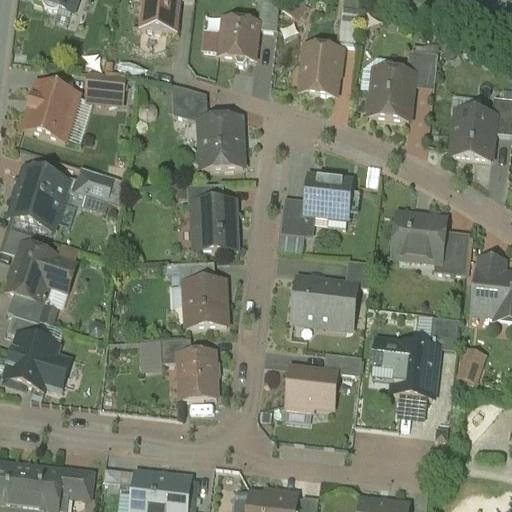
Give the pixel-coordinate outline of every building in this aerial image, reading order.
[(32,0),(31,5),(44,9),(43,11),(47,15),(53,17),(58,16),(59,14),(72,18),(77,0),(32,0)] [(174,1),(160,0),(144,0),(140,36),(176,40),(180,7),(181,2),(174,1)] [(194,0),(174,0),(174,1),(181,2),(180,7),(194,8),(194,0)] [(280,2),(261,0),(258,30),(259,30),(258,36),(276,38),(280,2)] [(360,18),(341,16),(336,51),(355,53),(360,18)] [(258,30),(223,26),(221,40),(219,59),(218,62),(235,64),(235,66),(237,71),(243,72),(247,68),(247,65),(255,66),(258,36),(259,30),(258,30)] [(210,39),(205,41),(203,57),(219,59),(221,40),(210,39)] [(341,57),(306,53),(301,99),(334,103),(336,85),(338,85),(341,57)] [(438,61),(409,58),(407,80),(414,81),(413,89),(434,92),(438,61)] [(407,80),(383,78),(382,86),(374,85),(372,103),(368,105),(367,116),(370,119),(369,123),(408,128),(413,89),(414,81),(407,80)] [(125,84),(89,80),(89,81),(87,100),(87,101),(123,105),(125,84)] [(76,101),(39,90),(37,89),(37,91),(24,134),(24,133),(24,135),(25,136),(25,135),(63,147),(65,148),(65,146),(77,103),(78,103),(78,102),(77,101),(76,101)] [(206,101),(184,95),(171,92),(173,122),(200,129),(200,128),(208,127),(206,101)] [(458,113),(482,115),(483,105),(459,103),(458,113)] [(511,139),(511,107),(493,105),(491,123),(495,124),(493,141),(511,143),(511,139)] [(491,123),(456,119),(451,162),(491,167),(493,141),(495,124),(491,123)] [(208,127),(200,128),(200,129),(201,157),(197,159),(198,170),(202,172),(202,175),(242,173),(240,125),(208,127)] [(114,185),(56,166),(55,167),(81,175),(77,187),(73,199),(121,214),(123,201),(111,197),(114,185)] [(77,187),(52,178),(50,183),(26,176),(11,223),(53,236),(65,196),(73,199),(77,187)] [(351,187),(309,183),(306,208),(305,218),(307,218),(347,223),(351,187)] [(223,191),(187,193),(188,212),(194,212),(193,211),(224,209),(223,191)] [(306,208),(284,206),(281,241),(304,244),(307,218),(305,218),(306,208)] [(224,209),(193,211),(194,212),(196,257),(235,256),(233,209),(224,209)] [(427,224),(412,223),(410,224),(398,223),(394,263),(435,268),(440,268),(444,238),(445,228),(428,226),(427,224)] [(32,243),(11,236),(6,254),(21,259),(23,253),(28,254),(32,243)] [(470,241),(444,238),(440,268),(435,268),(433,280),(465,283),(470,241)] [(23,253),(21,259),(17,271),(13,272),(9,285),(11,289),(8,298),(14,300),(40,308),(41,307),(47,286),(58,289),(71,293),(77,273),(54,266),(55,263),(28,254),(23,253)] [(504,269),(479,266),(473,320),(508,324),(508,325),(511,329),(511,328),(511,281),(503,281),(504,269)] [(372,270),(348,267),(345,291),(356,292),(356,294),(369,295),(372,270)] [(214,269),(178,270),(179,292),(185,291),(185,290),(215,288),(214,269)] [(58,289),(47,286),(41,307),(46,309),(48,310),(52,308),(58,289)] [(323,286),(322,288),(298,286),(293,329),(351,335),(356,294),(356,292),(345,291),(337,290),(337,287),(323,286)] [(215,288),(185,290),(185,291),(187,334),(226,332),(224,288),(215,288)] [(40,308),(14,300),(13,305),(12,305),(8,319),(13,321),(40,329),(46,309),(41,307),(40,308)] [(40,329),(13,321),(7,338),(19,342),(19,341),(38,347),(43,330),(40,329)] [(460,327),(433,324),(430,354),(437,355),(437,356),(457,358),(460,327)] [(38,347),(19,341),(19,342),(6,384),(44,396),(57,353),(38,347)] [(191,346),(161,348),(162,371),(179,370),(179,367),(192,367),(191,346)] [(430,354),(377,348),(373,378),(395,380),(393,400),(432,404),(437,356),(437,355),(430,354)] [(467,353),(457,386),(479,393),(490,360),(467,353)] [(361,364),(326,360),(324,377),(336,378),(335,380),(359,382),(361,364)] [(192,367),(179,367),(179,370),(181,408),(217,406),(216,384),(218,384),(217,371),(215,371),(215,366),(192,367)] [(324,377),(292,374),(288,411),(331,416),(335,380),(336,378),(324,377)] [(403,402),(400,422),(427,427),(431,407),(403,402)] [(61,479),(0,471),(0,511),(58,511),(60,502),(62,479),(61,479)] [(93,480),(61,476),(61,479),(62,479),(60,502),(73,504),(90,506),(93,480)] [(187,511),(190,487),(136,481),(132,511),(187,511)] [(265,502),(250,500),(249,511),(295,511),(297,505),(285,504),(285,498),(265,496),(265,502)] [(71,511),(73,504),(60,502),(58,511),(71,511)]
